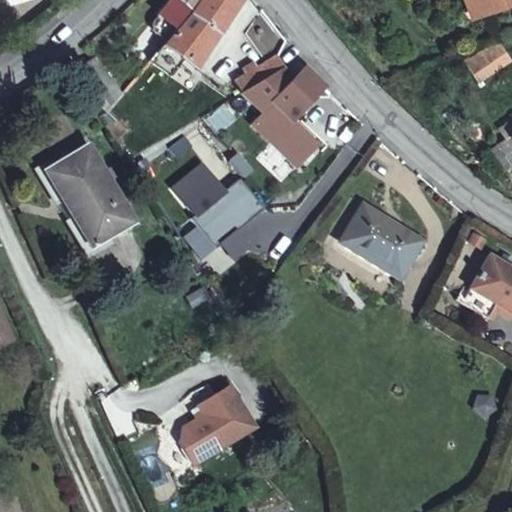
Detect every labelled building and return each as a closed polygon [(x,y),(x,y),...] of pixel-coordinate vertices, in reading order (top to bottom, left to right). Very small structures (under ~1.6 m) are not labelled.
[(170,0),(155,17),(163,24),(160,27),(169,36),(188,15),(201,0),(170,0)] [(238,1),(236,0),(201,0),(188,15),(209,34),(238,1)] [(497,0),(463,0),(468,11),(497,0)] [(209,34),(188,15),(169,36),(162,44),(152,54),(161,63),(172,52),(183,63),(209,34)] [(152,32),(162,44),(169,36),(160,27),(163,24),(155,17),(151,22),(150,23),(149,24),(149,27),(150,30),(152,32)] [(509,52),(497,37),(489,40),(462,56),(476,79),(509,52)] [(251,66),(238,73),(241,79),(234,82),(240,93),(283,69),(285,68),(279,58),(254,71),(251,66)] [(97,65),(79,76),(100,111),(115,95),(97,65)] [(262,112),(251,124),(295,166),(315,145),(292,119),(333,94),(304,67),(291,80),(283,69),(240,93),(262,112)] [(484,149),(498,169),(511,159),(511,158),(498,139),(484,149)] [(128,222),(83,147),(40,172),(85,248),(128,222)] [(201,164),(172,189),(194,216),(190,219),(214,250),(219,245),(231,259),(247,247),(235,232),(264,209),(239,178),(223,191),(201,164)] [(362,206),(340,242),(397,278),(419,241),(362,206)] [(511,269),(488,254),(467,288),(458,303),(486,320),(495,305),(511,315),(511,269)] [(0,345),(9,342),(0,320),(0,345)] [(250,425),(224,384),(193,402),(200,412),(179,425),(174,441),(187,463),(250,425)] [(386,447),(374,464),(393,477),(406,460),(386,447)]
